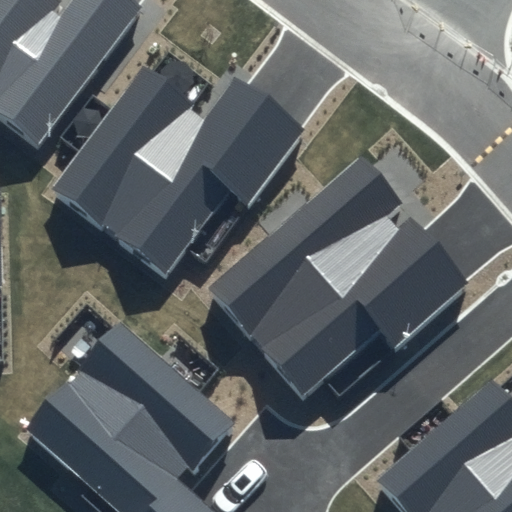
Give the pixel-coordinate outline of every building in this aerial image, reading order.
[(73,0),(68,7),(58,0),(0,0),(0,112),(38,141),(138,8),(127,0),(73,0)] [(208,116),(144,67),(50,186),(166,277),(231,195),(248,208),(308,132),(238,78),(208,116)] [(399,204),(360,158),(207,288),(301,397),(381,330),(395,347),(468,284),(410,216),(397,227),(386,215),(399,204)] [(238,420),(122,319),(26,429),(121,511),(213,511),(182,484),(238,420)] [(511,511),(511,401),(494,381),(377,480),(404,511),(511,511)]
